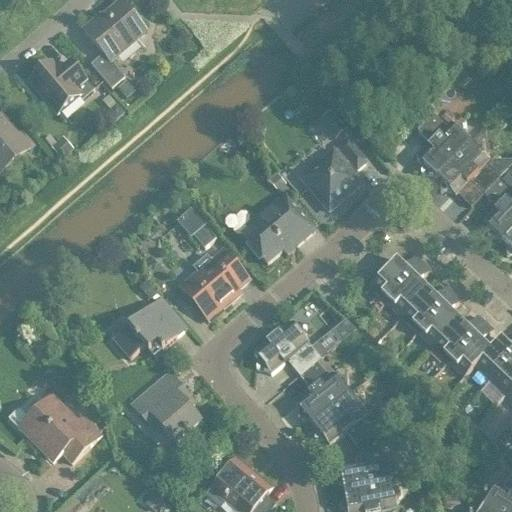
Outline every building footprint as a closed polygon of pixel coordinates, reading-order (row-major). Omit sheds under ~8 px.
[(142,31),(119,4),(95,24),(93,22),(81,33),(101,57),(89,67),(110,92),(123,81),(109,64),(135,42),(132,39),(142,31)] [(80,103),(92,92),(68,64),(57,74),(51,67),(29,86),(56,118),(77,99),(80,103)] [(330,114),(317,125),(332,142),(345,131),(330,114)] [(434,180),(468,145),(464,142),(464,130),(453,130),(449,126),(445,130),(431,117),(415,133),(429,146),(415,161),(419,165),(419,177),(431,177),(434,180)] [(0,173),(31,147),(19,133),(14,138),(0,121),(0,173)] [(300,182),(327,214),(359,186),(343,167),(347,163),(355,173),(365,165),(346,142),(300,182)] [(468,145),(434,180),(438,184),(438,195),(449,195),(453,199),(468,184),(482,197),(497,181),(483,168),(487,164),(483,160),(483,149),(472,149),(468,145)] [(266,183),(276,194),(277,192),(282,198),(288,193),(283,187),(284,186),(275,175),(266,183)] [(497,241),(500,244),(511,232),(511,193),(511,194),(497,181),(482,197),(496,210),(481,226),(485,229),(485,241),(497,241)] [(465,219),(477,202),(468,195),(456,213),(465,219)] [(284,200),(240,238),(265,267),(291,245),(295,250),(313,234),(284,200)] [(190,238),(201,251),(212,242),(201,229),(190,238)] [(511,232),(500,244),(504,248),(504,259),(511,258),(511,232)] [(178,290),(207,325),(239,297),(236,293),(247,284),(222,253),(209,264),(212,266),(199,277),(197,274),(178,290)] [(422,266),(414,259),(403,270),(395,262),(368,290),(384,305),(422,266)] [(422,266),(384,305),(399,320),(426,292),(418,284),(429,273),(422,266)] [(137,290),(148,302),(155,295),(145,283),(137,290)] [(426,292),(399,320),(415,335),(453,296),(446,289),(435,300),(426,292)] [(460,303),(453,296),(415,335),(430,350),(458,322),(450,314),(460,303)] [(159,302),(111,342),(128,362),(143,349),(152,360),(185,332),(159,302)] [(277,335),(288,326),(282,318),(271,328),(277,335)] [(458,322),(430,350),(446,365),(484,326),(477,319),(466,330),(458,322)] [(344,323),(334,331),(342,341),(351,333),(344,323)] [(298,379),(316,365),(303,350),(307,346),(303,342),(304,331),(293,329),(289,325),(288,326),(277,335),(252,356),(255,360),(254,372),(265,373),(269,377),(285,364),(298,379)] [(484,326),(446,365),(462,381),(473,369),(472,369),(488,352),(481,344),(491,333),(484,326)] [(472,369),(473,369),(488,384),(511,358),(511,344),(508,349),(499,340),(488,352),(472,369)] [(511,358),(488,384),(504,399),(511,390),(511,358)] [(310,428),(348,396),(345,393),(346,381),(335,380),(331,376),(327,379),(316,365),(298,379),(310,394),(293,407),(297,411),(296,422),(307,424),(310,428)] [(167,377),(130,408),(146,426),(152,421),(174,446),(199,425),(180,403),(186,399),(167,377)] [(344,435),(354,448),(375,438),(361,421),(365,417),(361,413),(363,402),(351,401),(348,396),(310,428),(314,432),(313,443),(324,444),(327,448),(344,435)] [(50,398),(26,422),(16,412),(6,422),(25,440),(53,468),(62,458),(70,467),(99,438),(81,420),(76,425),(50,398)] [(394,511),(394,507),(400,497),(391,491),(389,481),(395,472),(386,465),(385,460),(380,461),(375,438),(354,448),(357,465),(337,469),(338,474),(332,484),(341,490),(343,500),(337,510),(340,511),(394,511)] [(204,500),(218,511),(224,505),(233,511),(269,511),(273,507),(264,499),(270,491),(231,460),(221,472),(225,475),(204,500)] [(484,506),(481,510),(484,511),(511,511),(511,475),(501,491),(496,488),(493,493),(482,495),(484,506)] [(444,511),(458,506),(453,494),(439,499),(444,511)] [(151,495),(143,507),(149,511),(155,511),(162,503),(151,495)]
